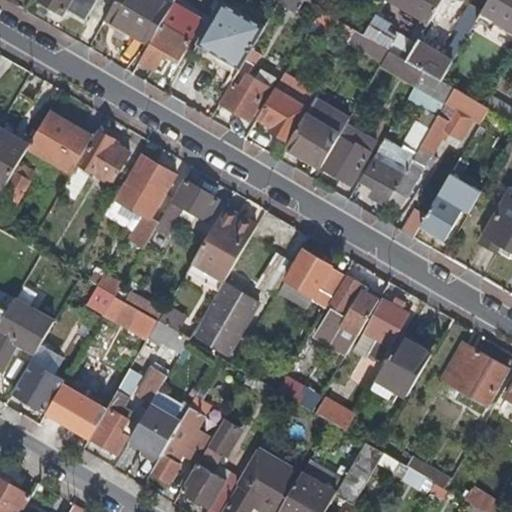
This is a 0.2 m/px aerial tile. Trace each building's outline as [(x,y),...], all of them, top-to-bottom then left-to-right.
[(68,3),(70,0),(39,0),(63,13),(68,3)] [(174,0),(116,0),(107,16),(151,41),(161,23),(170,9),(174,0)] [(221,0),(197,41),(240,66),(252,46),(265,25),(222,0),(221,0)] [(325,0),(305,0),(320,9),(324,3),(325,0)] [(385,0),(427,25),(429,23),(441,0),(385,0)] [(451,0),(441,0),(429,23),(436,27),(451,0)] [(367,28),(324,3),(320,9),(321,9),(355,29),(363,34),(367,28)] [(196,25),(170,9),(161,23),(188,39),(196,25)] [(445,55),(418,40),(416,43),(407,59),(424,69),(441,80),(453,60),(477,19),(464,12),(457,25),(461,27),(445,55)] [(390,24),(374,15),(367,28),(363,34),(368,37),(389,49),(407,59),(416,43),(388,27),(390,24)] [(188,39),(161,23),(151,41),(140,59),(156,68),(162,58),(166,59),(169,53),(180,59),(190,40),(188,39)] [(363,45),(384,57),(389,49),(368,37),(363,45)] [(263,52),(252,46),(240,66),(238,70),(247,76),(250,72),(251,73),(263,52)] [(379,65),(414,85),(424,69),(407,59),(389,49),(384,57),(379,65)] [(480,90),(490,95),(501,76),(463,54),(452,73),(463,80),(480,90)] [(250,72),(247,76),(243,83),(235,78),(221,101),(250,118),(270,84),(264,80),(269,71),(263,68),(258,77),(251,73),(250,72)] [(414,85),(445,103),(454,87),(441,80),(424,69),(414,85)] [(480,90),(463,80),(459,86),(476,96),(480,90)] [(472,118),(480,122),(488,107),(484,105),(454,87),(445,103),(407,167),(394,189),(407,196),(424,166),(429,169),(436,157),(432,154),(446,129),(461,138),(472,118)] [(271,130),(286,139),(305,106),(276,88),(259,117),(274,126),(271,130)] [(511,120),(511,107),(490,95),(484,105),(488,107),(511,120)] [(350,117),(315,96),(286,145),(301,153),(304,148),(325,160),(339,135),(346,122),(350,117)] [(28,146),(71,172),(92,137),(49,112),(30,143),(28,146)] [(355,128),(346,122),(339,135),(348,140),(355,128)] [(30,143),(0,126),(0,125),(0,186),(3,188),(28,146),(30,143)] [(348,140),(339,135),(325,160),(321,165),(352,183),(376,140),(355,128),(348,140)] [(100,129),(80,164),(111,183),(130,152),(112,142),(114,138),(100,129)] [(369,194),(386,203),(394,189),(407,167),(392,158),(399,145),(388,138),(365,178),(375,184),(369,194)] [(136,199),(142,202),(153,183),(166,191),(176,174),(143,155),(126,183),(140,191),(136,199)] [(0,196),(0,204),(11,211),(34,171),(20,163),(0,196)] [(456,176),(450,173),(444,184),(450,187),(456,176)] [(175,199),(173,198),(159,221),(157,225),(169,232),(184,205),(207,218),(219,198),(186,180),(175,199)] [(166,191),(153,183),(142,202),(138,209),(144,213),(159,221),(173,198),(174,196),(166,191)] [(463,208),(438,194),(427,213),(421,224),(445,238),(463,208)] [(511,248),(511,198),(507,196),(485,233),(481,240),(498,250),(503,243),(511,248)] [(0,227),(1,227),(11,211),(0,204),(0,227)] [(191,267),(222,285),(257,225),(226,207),(191,267)] [(415,207),(402,230),(413,237),(421,224),(427,213),(415,207)] [(130,238),(144,247),(157,225),(159,221),(144,213),(130,238)] [(304,249),(287,279),(315,295),(319,288),(330,294),(343,273),(332,266),(333,265),(304,249)] [(274,295),(294,262),(279,254),(260,286),(274,295)] [(241,259),(233,273),(252,285),(260,270),(241,259)] [(105,273),(98,284),(99,285),(115,294),(116,295),(122,285),(123,283),(105,273)] [(353,295),(361,282),(348,274),(329,304),(347,315),(358,298),(353,295)] [(366,284),(361,282),(353,295),(358,298),(363,289),(366,284)] [(227,284),(197,336),(227,354),(258,301),(227,284)] [(87,304),(104,314),(106,311),(115,294),(99,285),(87,304)] [(127,301),(133,292),(122,285),(116,295),(127,301)] [(363,289),(358,298),(347,315),(342,324),(358,334),(379,298),(363,289)] [(165,310),(133,292),(127,301),(155,318),(159,320),(165,310)] [(148,330),(155,318),(127,301),(116,295),(115,294),(106,311),(118,318),(120,314),(148,330)] [(7,307),(0,302),(0,323),(14,298),(13,297),(7,307)] [(392,303),(401,309),(405,303),(396,297),(395,297),(394,299),(393,300),(393,302),(392,303)] [(54,320),(14,298),(0,323),(0,367),(4,369),(18,341),(36,351),(54,320)] [(401,309),(392,303),(382,298),(363,329),(377,338),(368,353),(379,360),(388,345),(390,346),(409,313),(401,309)] [(198,324),(168,306),(165,310),(159,320),(188,337),(190,338),(198,324)] [(376,377),(407,395),(432,352),(401,335),(376,377)] [(149,366),(154,348),(140,344),(135,362),(149,366)] [(442,377),(454,383),(473,352),(461,345),(442,377)] [(477,350),(456,385),(487,403),(508,368),(477,350)] [(65,380),(31,360),(13,391),(47,410),(64,382),(65,380)] [(167,374),(152,366),(138,391),(143,394),(142,396),(151,402),(153,397),(167,374)] [(244,381),(283,403),(288,395),(277,388),(249,372),(244,381)] [(96,402),(64,382),(47,410),(91,436),(118,389),(108,383),(96,402)] [(129,393),(119,387),(118,389),(91,436),(118,452),(130,431),(121,426),(132,408),(123,403),(129,393)] [(354,413),(322,394),(313,409),(330,420),(345,429),(354,413)] [(182,454),(197,462),(212,435),(198,427),(211,404),(195,395),(193,399),(184,415),(157,462),(152,471),(170,482),(181,463),(178,461),(182,454)] [(178,411),(184,415),(193,399),(187,395),(178,411)] [(184,415),(178,411),(153,397),(151,402),(127,444),(157,462),(184,415)] [(211,506),(207,511),(220,511),(237,483),(228,477),(222,487),(208,479),(239,426),(225,418),(199,462),(183,490),(211,506)] [(378,461),(384,451),(376,447),(365,440),(336,491),(335,493),(353,504),(378,461)] [(277,511),(301,471),(258,447),(237,483),(239,484),(222,511),(247,511),(253,503),(268,511),(277,511)] [(378,461),(394,470),(395,469),(399,460),(384,451),(378,461)] [(451,477),(412,455),(406,464),(417,471),(434,480),(445,487),(451,477)] [(412,479),(417,471),(406,464),(399,460),(395,469),(412,479)] [(336,491),(301,471),(277,511),(323,511),(335,493),(336,491)] [(23,511),(33,496),(0,476),(0,511),(23,511)] [(442,497),(447,488),(445,487),(434,480),(429,489),(442,497)] [(474,485),(466,499),(469,501),(488,511),(495,502),(497,498),(474,485)] [(488,511),(469,501),(462,511),(488,511)] [(511,511),(495,502),(488,511),(511,511)] [(69,511),(84,511),(86,509),(75,503),(69,511)]
